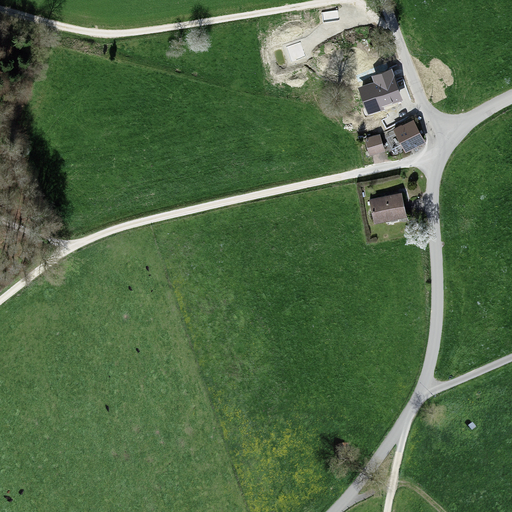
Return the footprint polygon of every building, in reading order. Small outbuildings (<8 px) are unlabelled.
[(277,75),(306,65),(297,35),(278,42),(283,59),(273,62),(277,75)] [(373,85),(380,105),(409,95),(402,75),(373,85)] [(404,145),(420,136),(411,120),(395,130),(404,145)] [(379,134),(363,140),(368,155),(384,149),(379,134)] [(375,220),(405,215),(400,193),(370,198),(375,220)] [(348,444),(336,446),(339,462),(351,460),(348,444)]
